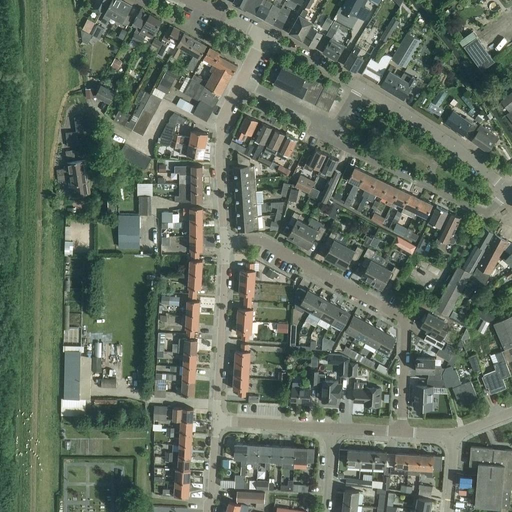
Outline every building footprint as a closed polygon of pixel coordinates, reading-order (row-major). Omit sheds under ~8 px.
[(96,0),(95,4),(93,7),(101,12),(103,8),(106,3),(107,0),(96,0)] [(123,0),(122,0),(111,0),(100,20),(107,24),(111,17),(114,18),(123,0)] [(127,14),(132,6),(123,0),(114,18),(125,25),(126,24),(127,24),(132,17),(127,14)] [(233,0),(232,2),(245,9),(246,8),(254,13),(261,0),(233,0)] [(261,0),(254,13),(264,18),(273,2),(269,0),(261,0)] [(274,0),(273,2),(264,18),(273,23),(282,7),(276,4),(278,1),(280,2),(281,0),(274,0)] [(282,7),(273,23),(281,27),(290,10),(287,8),(286,10),(284,8),(287,2),(287,1),(285,0),(282,7)] [(308,8),(311,3),(312,0),(304,0),(302,5),(308,8)] [(346,0),(342,7),(361,17),(364,19),(365,17),(369,10),(362,6),(365,0),(346,0)] [(156,13),(159,9),(147,2),(144,7),(156,13)] [(138,49),(141,44),(144,37),(143,36),(138,33),(140,29),(150,13),(141,8),(132,25),(137,27),(134,32),(135,32),(128,45),(138,49)] [(304,18),(308,12),(303,9),(300,15),(299,15),(289,32),(302,39),(312,22),(304,18)] [(152,37),(162,20),(150,13),(140,29),(138,33),(143,36),(145,33),(152,37)] [(328,30),(331,26),(333,21),(327,17),(321,27),(328,30)] [(386,41),(394,28),(398,21),(392,18),(385,30),(381,35),(380,38),(386,41)] [(89,33),(94,23),(87,19),(81,30),(89,33)] [(336,20),(333,25),(341,30),(344,26),(336,20)] [(465,36),(476,27),(471,21),(460,30),(465,36)] [(488,35),(497,27),(493,23),(484,31),(488,35)] [(99,38),(105,28),(97,24),(92,35),(99,38)] [(184,32),(175,27),(170,24),(162,38),(169,42),(170,40),(178,44),(184,32)] [(314,46),(323,32),(312,26),(304,40),(314,46)] [(329,41),(323,51),(336,59),(338,60),(346,46),(344,45),(332,38),(337,29),(331,26),(328,30),(324,38),(329,41)] [(88,44),(92,35),(89,33),(81,30),(80,29),(82,38),(82,41),(88,44)] [(124,38),(127,31),(122,29),(119,35),(124,38)] [(499,41),(507,33),(503,29),(495,38),(499,41)] [(495,61),(472,31),(459,41),(463,46),(464,46),(482,70),(495,61)] [(196,38),(184,32),(178,44),(171,55),(176,58),(182,47),(194,54),(187,67),(193,70),(200,57),(207,44),(196,38)] [(405,67),(421,40),(407,32),(391,59),(405,67)] [(159,48),(162,42),(161,41),(154,37),(151,44),(159,48)] [(159,48),(156,53),(162,55),(168,44),(162,41),(162,42),(159,48)] [(213,67),(220,55),(219,55),(221,52),(209,46),(203,57),(209,60),(207,64),(213,67)] [(351,51),(344,64),(356,70),(363,58),(351,51)] [(435,64),(442,57),(436,51),(429,58),(435,64)] [(377,83),(391,58),(392,56),(388,54),(387,54),(385,54),(384,55),(382,56),(378,62),(370,58),(364,69),(361,74),(377,83)] [(233,73),(238,65),(220,55),(213,67),(211,71),(214,73),(209,82),(206,86),(216,92),(221,94),(233,73)] [(306,72),(285,61),(274,83),(328,111),(340,88),(307,72),(306,72)] [(178,78),(181,73),(166,65),(163,71),(164,71),(159,81),(156,87),(165,92),(167,92),(175,76),(178,78)] [(392,92),(401,77),(393,72),(395,68),(390,65),(387,69),(389,70),(380,85),(392,92)] [(401,77),(392,92),(404,99),(409,90),(412,84),(414,85),(418,79),(412,76),(411,77),(404,72),(401,77)] [(194,74),(192,78),(206,86),(209,82),(194,74)] [(207,120),(219,98),(214,96),(216,92),(206,86),(192,78),(187,76),(179,89),(200,100),(193,113),(207,120)] [(109,103),(115,91),(101,84),(95,96),(109,103)] [(162,98),(165,92),(156,87),(153,93),(162,98)] [(128,121),(126,126),(132,129),(135,124),(138,119),(140,114),(143,108),(146,103),(149,98),(151,94),(140,89),(133,103),(137,105),(134,112),(129,122),(128,121)] [(162,98),(153,93),(151,92),(151,94),(149,98),(159,103),(162,98)] [(509,110),(511,107),(511,92),(506,97),(498,103),(501,107),(504,105),(509,110)] [(146,103),(157,109),(159,103),(149,98),(146,103)] [(143,108),(154,114),(157,109),(146,103),(143,108)] [(140,114),(151,119),(154,114),(143,108),(140,114)] [(119,122),(125,112),(120,109),(114,120),(119,122)] [(124,125),(130,114),(125,112),(119,122),(124,125)] [(462,119),(452,112),(445,122),(463,135),(465,131),(470,135),(475,127),(477,125),(464,116),(462,119)] [(138,119),(148,124),(151,119),(140,114),(138,119)] [(251,135),(253,129),(258,120),(246,115),(235,137),(241,140),(245,132),(251,135)] [(190,137),(182,136),(182,135),(174,134),(176,120),(169,118),(167,123),(160,137),(171,140),(171,139),(189,142),(205,145),(208,133),(191,130),(190,137)] [(135,124),(145,130),(148,124),(138,119),(135,124)] [(257,160),(261,152),(273,127),(261,122),(254,138),(260,141),(252,158),(257,160)] [(495,132),(498,127),(490,122),(487,126),(495,132)] [(135,124),(132,129),(132,130),(143,135),(145,130),(135,124)] [(483,126),(480,124),(476,129),(479,131),(471,140),(477,145),(478,143),(487,150),(486,151),(487,152),(494,141),(496,142),(499,137),(490,131),(483,126)] [(278,149),(285,133),(275,128),(264,150),(263,153),(263,154),(267,156),(270,151),(276,154),(278,149)] [(67,146),(78,145),(76,131),(66,132),(67,146)] [(285,133),(278,149),(276,154),(275,154),(285,159),(287,155),(289,155),(297,139),(285,133)] [(203,158),(205,145),(189,142),(171,139),(171,140),(170,146),(176,147),(180,148),(179,153),(203,158)] [(246,148),(231,140),(229,145),(244,153),(246,148)] [(130,146),(125,144),(119,154),(124,157),(130,146)] [(130,160),(135,149),(130,146),(124,157),(130,160)] [(320,169),(327,154),(315,148),(312,155),(309,154),(303,166),(310,170),(313,165),(320,169)] [(135,163),(140,152),(135,149),(130,160),(135,163)] [(66,158),(75,157),(74,150),(65,151),(66,158)] [(140,165),(146,155),(140,152),(135,163),(140,165)] [(238,166),(234,166),(235,179),(255,178),(254,165),(250,165),(250,159),(248,158),(237,152),(238,166)] [(261,152),(257,160),(263,163),(266,159),(262,157),(263,154),(263,153),(261,152)] [(318,173),(329,179),(325,187),(333,190),(341,172),(334,169),(339,159),(327,154),(320,169),(318,173)] [(140,165),(145,168),(151,158),(146,155),(140,165)] [(445,155),(434,163),(443,175),(453,167),(445,155)] [(276,157),(274,162),(284,165),(286,160),(276,157)] [(57,175),(85,171),(84,160),(67,162),(67,168),(56,169),(57,175)] [(184,165),(184,164),(174,164),(174,171),(179,171),(179,174),(187,174),(191,174),(202,174),(202,165),(191,165),(184,165)] [(285,174),(288,169),(279,164),(276,170),(278,170),(285,174)] [(353,198),(360,185),(366,172),(354,167),(348,180),(354,182),(348,196),(344,203),(349,206),(353,198)] [(87,183),(85,171),(57,175),(58,181),(69,179),(70,185),(71,185),(73,185),(75,194),(73,195),(90,193),(88,182),(87,183)] [(361,212),(367,199),(367,198),(377,177),(366,172),(360,185),(365,188),(362,194),(364,195),(360,202),(357,210),(361,212)] [(179,183),(185,183),(202,183),(202,174),(191,174),(179,174),(179,183)] [(309,192),(312,186),(314,181),(300,174),(295,185),(309,192)] [(137,186),(152,186),(152,175),(137,175),(137,186)] [(382,195),(388,183),(377,177),(367,198),(367,199),(373,201),(377,193),(382,195)] [(235,192),(256,190),(255,178),(235,179),(235,192)] [(179,192),(202,192),(202,183),(185,183),(179,183),(179,192)] [(391,206),(399,188),(388,183),(382,195),(389,199),(386,204),(391,206)] [(296,201),(299,190),(291,188),(288,200),(296,201)] [(404,206),(410,193),(399,188),(391,206),(394,201),(404,206)] [(329,199),(332,193),(324,189),(319,198),(333,205),(334,202),(335,201),(329,199)] [(236,204),(257,203),(263,202),(262,190),(256,190),(235,192),(236,204)] [(184,201),(193,201),(203,201),(202,192),(179,192),(179,195),(184,195),(184,201)] [(413,217),(415,211),(421,198),(410,193),(404,206),(402,211),(413,217)] [(150,204),(150,195),(140,195),(140,204),(150,204)] [(102,210),(114,210),(113,197),(102,198),(102,210)] [(427,217),(429,213),(433,204),(421,198),(415,211),(427,217)] [(281,215),(283,209),(285,201),(272,202),(271,206),(278,208),(276,214),(281,215)] [(336,216),(341,206),(334,202),(333,205),(334,205),(330,213),(336,216)] [(237,217),(258,215),(257,203),(236,204),(237,217)] [(140,204),(140,214),(150,214),(150,204),(140,204)] [(440,226),(443,220),(448,210),(436,205),(427,223),(432,226),(433,223),(440,226)] [(202,221),(202,207),(190,207),(190,208),(183,208),(183,214),(190,214),(190,221),(202,221)] [(396,223),(398,220),(401,212),(398,210),(389,227),(393,229),(396,223)] [(161,211),(161,221),(168,221),(173,221),(173,211),(172,211),(161,211)] [(298,242),(307,224),(297,219),(299,214),(294,211),(288,223),(293,226),(287,236),(298,242)] [(461,217),(450,211),(438,237),(436,242),(440,244),(442,239),(448,242),(449,241),(452,243),(454,242),(457,236),(456,234),(453,233),(461,217)] [(382,224),(385,218),(374,212),(371,218),(382,224)] [(140,215),(118,215),(118,239),(140,239),(140,215)] [(238,230),(259,228),(258,215),(237,217),(238,230)] [(190,236),(202,236),(202,221),(190,221),(190,236)] [(318,230),(307,224),(298,242),(308,248),(314,237),(319,240),(326,228),(320,225),(318,230)] [(472,273),(485,249),(484,249),(493,232),(485,228),(462,267),(457,265),(435,308),(448,315),(471,272),(472,273)] [(335,262),(344,244),(334,239),(336,234),(331,231),(325,243),(330,246),(324,256),(335,262)] [(419,235),(412,232),(410,237),(416,240),(419,235)] [(508,240),(494,233),(462,293),(468,296),(473,287),(481,291),(497,259),(505,266),(509,262),(511,264),(511,250),(510,253),(504,248),(508,240)] [(162,244),(170,244),(170,236),(162,236),(162,244)] [(203,250),(202,236),(190,236),(190,250),(191,250),(191,255),(199,255),(199,250),(203,250)] [(422,248),(426,239),(421,236),(417,245),(422,248)] [(355,250),(344,244),(335,262),(345,268),(351,257),(356,260),(363,249),(357,246),(355,250)] [(363,255),(365,256),(361,263),(367,266),(361,276),(372,282),(381,265),(371,259),(373,254),(376,251),(368,246),(363,255)] [(199,260),(199,255),(191,255),(191,259),(190,259),(189,273),(201,274),(202,260),(199,260)] [(253,270),(253,263),(246,262),(246,269),(241,269),(240,281),(255,282),(255,270),(253,270)] [(391,270),(381,265),(372,282),(382,288),(388,278),(393,280),(399,269),(394,266),(391,270)] [(276,277),(279,273),(276,272),(277,271),(269,267),(265,275),(273,279),(274,276),(276,277)] [(201,288),(201,274),(189,273),(188,287),(189,288),(189,292),(197,293),(197,288),(201,288)] [(254,294),(255,282),(240,281),(239,293),(244,294),(244,301),(251,301),(251,294),(254,294)] [(305,307),(310,310),(318,295),(307,289),(306,291),(298,286),(295,290),(295,307),(302,312),(305,307)] [(196,298),(197,293),(189,292),(189,297),(188,297),(187,313),(199,313),(200,298),(196,298)] [(212,307),(213,293),(202,292),(201,306),(212,307)] [(168,304),(169,296),(161,295),(160,304),(168,304)] [(288,304),(288,296),(279,295),(278,303),(288,304)] [(321,316),(329,301),(318,295),(310,310),(321,316)] [(251,308),(251,301),(244,301),(244,308),(238,307),(237,320),(252,321),(253,308),(251,308)] [(331,322),(339,307),(329,301),(321,316),(331,322)] [(342,328),(350,313),(339,307),(331,322),(342,328)] [(470,320),(473,314),(461,307),(458,313),(470,320)] [(444,320),(428,311),(426,315),(424,314),(421,320),(423,321),(421,324),(427,328),(425,331),(427,332),(424,339),(441,348),(445,341),(441,339),(446,330),(441,327),(444,320)] [(491,323),(492,320),(476,311),(474,314),(491,323)] [(198,329),(199,313),(187,313),(186,328),(187,328),(186,333),(194,333),(194,328),(198,329)] [(356,335),(364,320),(353,314),(345,329),(356,335)] [(511,314),(491,324),(502,350),(511,345),(511,314)] [(251,333),(252,321),(237,320),(236,332),(242,332),(242,339),(249,340),(249,333),(251,333)] [(366,341),(374,326),(364,320),(356,335),(366,341)] [(288,332),(288,323),(277,322),(277,331),(288,332)] [(377,346),(385,332),(374,326),(366,341),(377,346)] [(461,341),(470,337),(466,328),(461,339),(461,341)] [(164,351),(165,332),(158,332),(157,350),(164,351)] [(388,352),(389,349),(396,337),(385,332),(377,346),(388,352)] [(194,339),(194,333),(186,333),(186,338),(179,338),(178,352),(184,352),(196,353),(197,339),(194,339)] [(322,342),(322,349),(328,350),(330,350),(333,345),(322,339),(322,342)] [(453,370),(451,365),(452,365),(463,345),(461,341),(461,339),(446,367),(445,368),(442,374),(443,378),(446,387),(452,385),(453,387),(456,395),(458,395),(461,404),(477,398),(470,381),(461,384),(459,377),(459,376),(456,369),(453,370)] [(82,350),(83,342),(64,341),(63,349),(82,350)] [(248,351),(248,344),(241,343),(241,350),(235,350),(235,363),(249,364),(250,351),(248,351)] [(446,344),(443,349),(452,354),(455,349),(446,344)] [(511,346),(501,351),(505,362),(511,359),(511,346)] [(65,360),(64,391),(80,391),(81,350),(73,350),(65,350),(65,360)] [(446,351),(442,357),(449,361),(452,354),(446,351)] [(496,371),(482,376),(483,379),(486,385),(487,384),(491,392),(505,387),(502,377),(510,374),(506,365),(505,362),(501,351),(495,353),(498,361),(493,363),(496,371)] [(196,367),(196,353),(184,352),(184,359),(180,359),(179,366),(196,367)] [(328,353),(328,362),(340,363),(340,364),(339,374),(347,375),(348,361),(348,358),(340,354),(328,353)] [(475,373),(483,370),(476,353),(468,356),(475,373)] [(443,378),(442,374),(445,368),(437,367),(437,365),(434,365),(435,358),(416,357),(416,359),(415,360),(415,364),(416,365),(416,371),(428,371),(428,378),(443,378)] [(286,368),(283,361),(277,364),(280,370),(286,368)] [(356,375),(357,365),(357,362),(349,361),(349,365),(348,375),(356,375)] [(249,376),(249,364),(235,363),(234,375),(249,376)] [(195,381),(196,367),(179,366),(180,366),(179,373),(183,374),(182,380),(195,381)] [(322,400),(324,401),(324,403),(329,403),(330,401),(336,401),(336,396),(340,396),(341,383),(337,383),(337,380),(324,379),(324,374),(318,374),(317,394),(322,394),(322,400)] [(248,381),(249,376),(234,375),(233,388),(238,389),(238,396),(245,396),(245,389),(248,389),(248,381)] [(165,396),(166,379),(155,378),(154,395),(165,396)] [(443,378),(428,378),(427,378),(427,385),(415,385),(414,400),(412,402),(412,405),(414,407),(414,408),(432,409),(433,386),(446,387),(443,378)] [(194,395),(195,381),(182,380),(182,387),(177,386),(176,394),(181,394),(194,395)] [(379,406),(381,387),(365,386),(365,389),(354,388),(354,391),(353,401),(365,402),(364,405),(379,406)] [(309,401),(310,391),(310,388),(292,387),(291,400),(309,401)] [(64,398),(64,415),(85,415),(85,407),(85,404),(86,399),(86,398),(64,398)] [(166,419),(167,406),(154,405),(153,418),(166,419)] [(187,420),(192,421),(193,408),(173,407),(172,419),(181,419),(187,420)] [(181,419),(180,432),(192,432),(192,421),(187,420),(181,419)] [(192,432),(180,432),(180,437),(175,437),(175,444),(179,444),(191,445),(192,432)] [(235,443),(234,457),(241,458),(241,466),(245,466),(246,463),(247,444),(235,443)] [(190,457),(191,445),(179,444),(179,451),(173,450),(173,452),(165,451),(165,456),(174,457),(174,456),(178,456),(190,457)] [(247,444),(246,463),(253,463),(253,467),(257,468),(258,459),(259,444),(247,444)] [(259,444),(258,459),(266,460),(265,468),(270,469),(270,460),(271,445),(259,444)] [(271,445),(270,460),(277,460),(277,465),(282,465),(283,446),(271,445)] [(511,449),(471,445),(471,446),(470,464),(469,464),(469,465),(479,466),(475,504),(475,505),(509,508),(511,474),(511,449)] [(282,465),(282,467),(294,468),(294,461),(295,447),(283,446),(282,465)] [(295,447),(294,461),(306,462),(307,447),(295,447)] [(360,465),(361,450),(349,449),(348,449),(347,465),(360,465)] [(373,466),(374,451),(361,450),(360,465),(373,466)] [(374,451),(373,466),(384,467),(383,475),(382,488),(386,489),(389,489),(390,475),(390,472),(390,466),(390,467),(385,467),(386,452),(386,451),(386,452),(374,451)] [(407,474),(408,453),(396,453),(395,467),(390,466),(390,472),(407,474)] [(420,472),(421,454),(408,453),(407,474),(420,474),(420,472)] [(421,454),(420,472),(421,472),(427,473),(426,476),(432,476),(432,469),(441,470),(442,456),(433,455),(421,454)] [(174,457),(174,460),(178,461),(178,468),(184,468),(184,469),(189,469),(190,457),(178,456),(174,456),(174,457)] [(172,471),(172,474),(175,474),(175,482),(189,483),(190,469),(189,469),(184,469),(184,468),(178,468),(176,468),(172,468),(172,471)] [(235,474),(235,487),(244,488),(244,481),(245,474),(241,474),(235,474)] [(417,483),(430,485),(431,477),(418,475),(417,483)] [(359,486),(359,479),(346,477),(346,484),(359,486)] [(257,479),(256,488),(263,489),(268,489),(269,480),(257,479)] [(372,487),(371,486),(372,480),(359,479),(359,486),(372,487)] [(281,484),(280,490),(287,490),(292,491),(293,484),(293,480),(288,480),(288,485),(281,484)] [(188,496),(189,483),(175,482),(174,489),(162,488),(162,495),(188,496)] [(421,494),(431,496),(432,486),(419,484),(419,486),(418,494),(421,494)] [(384,507),(386,489),(382,488),(378,487),(377,492),(379,493),(378,506),(384,507)] [(358,504),(359,491),(345,489),(345,490),(343,503),(358,504)] [(246,491),(237,490),(237,501),(264,502),(265,492),(246,491)] [(388,492),(387,502),(393,502),(394,498),(398,498),(399,494),(394,493),(388,492)] [(427,511),(429,511),(431,499),(418,497),(416,510),(427,511)] [(229,501),(226,511),(246,511),(249,506),(239,503),(229,501)] [(356,511),(358,504),(343,503),(342,511),(356,511)]
